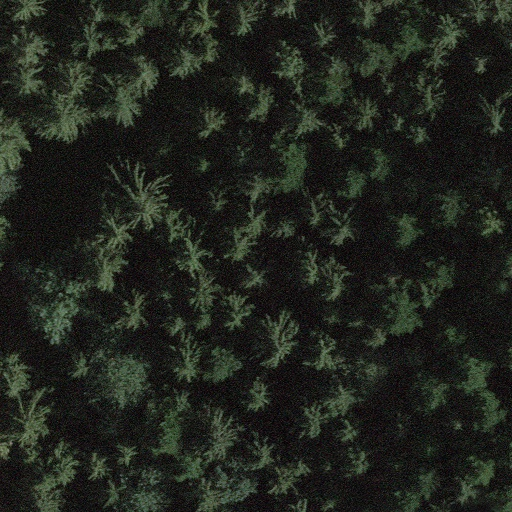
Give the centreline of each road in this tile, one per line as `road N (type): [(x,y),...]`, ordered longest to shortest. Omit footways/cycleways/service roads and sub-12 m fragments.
road 1 (track): [(213,0),(0,171)]
road 2 (track): [(0,304),(30,411),(46,511)]
